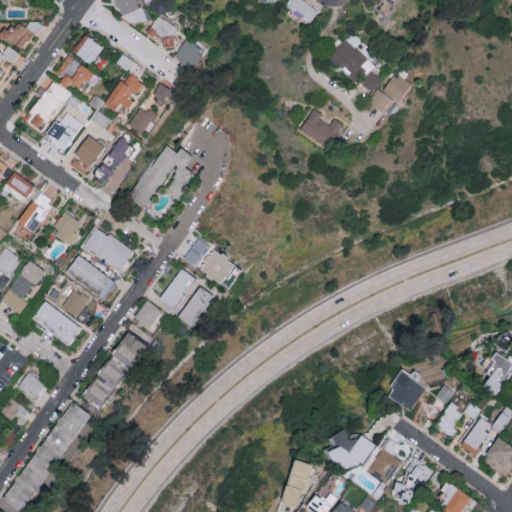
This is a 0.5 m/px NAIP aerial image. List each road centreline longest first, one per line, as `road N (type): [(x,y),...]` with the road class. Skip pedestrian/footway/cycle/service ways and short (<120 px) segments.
road 1 (primary): [(511,230),(407,270),(301,325),(162,442),(111,511)]
road 2 (primary): [(137,511),(212,424),(309,345),(511,254)]
road 3 (residential): [(0,482),(215,177),(211,148)]
road 4 (residential): [(0,119),(86,0),(337,0)]
road 5 (residential): [(510,505),(400,428)]
road 6 (residential): [(107,208),(0,130)]
